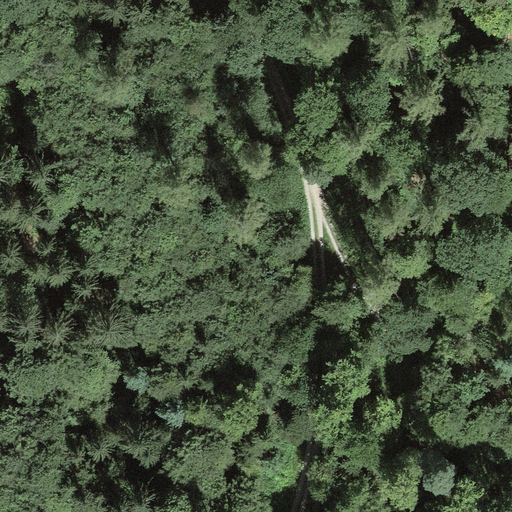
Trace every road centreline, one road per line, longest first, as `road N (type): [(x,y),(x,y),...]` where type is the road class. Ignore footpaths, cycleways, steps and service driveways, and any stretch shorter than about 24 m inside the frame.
road 1 (track): [(296,511),(311,453),(319,338),(314,212),(264,41),(235,0)]
road 2 (track): [(511,286),(480,329),(417,342),(394,333),(361,297),(314,212)]
